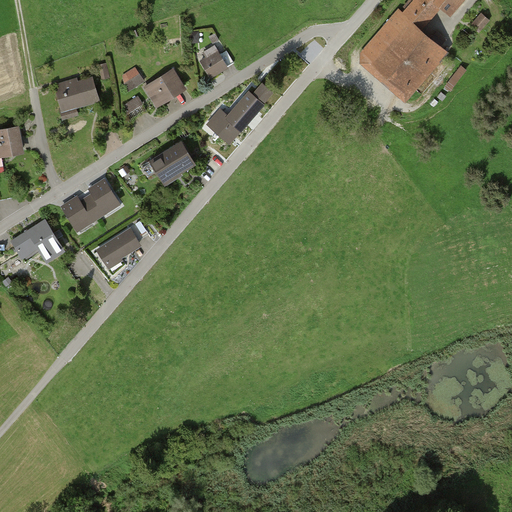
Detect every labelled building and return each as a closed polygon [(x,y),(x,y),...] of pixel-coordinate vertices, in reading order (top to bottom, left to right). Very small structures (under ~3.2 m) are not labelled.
[(363,61),(407,99),(450,50),(443,44),(449,36),(440,28),(433,35),(424,27),(442,6),(451,14),(463,0),(413,0),(405,10),(400,6),(363,49),(363,61)] [(490,19),(483,14),(473,26),(479,31),(490,19)] [(192,45),(200,44),(200,33),(192,34),(192,45)] [(216,36),(210,38),(213,45),(219,43),(216,36)] [(211,80),(235,64),(228,52),(221,56),(215,48),(204,54),(206,57),(199,62),(211,80)] [(107,63),(100,65),(103,78),(110,77),(107,63)] [(468,72),(462,67),(446,89),(453,93),(468,72)] [(124,76),(127,91),(144,80),(136,69),(124,76)] [(162,101),(184,88),(173,70),(147,87),(152,96),(157,93),(162,101)] [(60,113),(63,122),(79,117),(77,109),(102,101),(95,78),(80,82),(79,79),(54,87),(62,113),(60,113)] [(265,85),(263,83),(254,95),(249,91),(228,116),(221,109),(212,121),(224,131),(221,135),(230,143),(271,94),(263,87),(265,85)] [(138,99),(125,106),(129,114),(142,106),(138,99)] [(21,128),(0,131),(0,168),(4,168),(3,158),(25,154),(21,128)] [(175,172),(193,161),(182,142),(152,161),(166,182),(177,175),(175,172)] [(78,197),(64,206),(77,228),(91,218),(93,221),(106,213),(105,210),(119,201),(105,179),(90,189),(95,196),(82,204),(78,197)] [(131,229),(99,250),(108,264),(140,244),(138,240),(149,232),(140,219),(129,226),(131,229)] [(46,220),(13,241),(26,261),(42,251),(48,261),(65,250),(46,220)]
